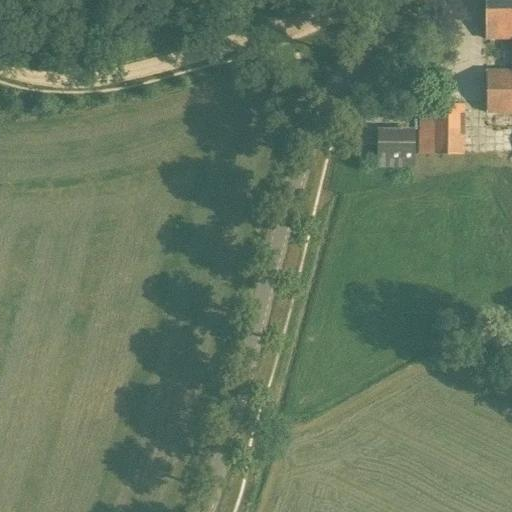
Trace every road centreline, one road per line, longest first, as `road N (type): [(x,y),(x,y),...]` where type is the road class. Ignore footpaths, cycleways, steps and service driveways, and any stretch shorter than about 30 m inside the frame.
road 1 (secondary): [(202,511),(299,163),(328,100),(406,0)]
road 2 (track): [(0,78),(86,86),(137,80),(375,0)]
